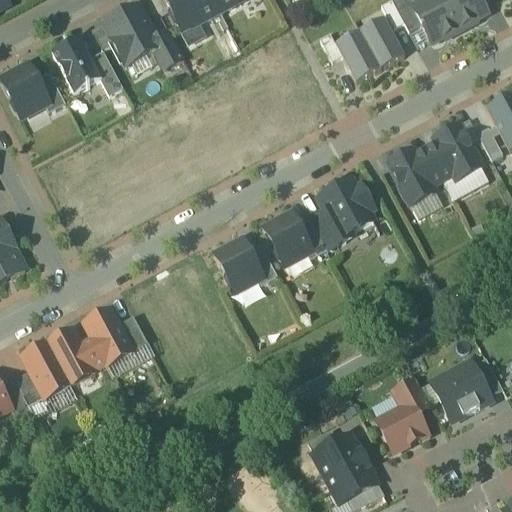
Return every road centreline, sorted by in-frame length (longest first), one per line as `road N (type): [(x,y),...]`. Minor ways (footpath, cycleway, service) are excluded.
road 1 (residential): [(511,59),(71,296)]
road 2 (residential): [(71,296),(0,158)]
road 3 (residential): [(511,438),(507,430),(409,479),(425,511)]
